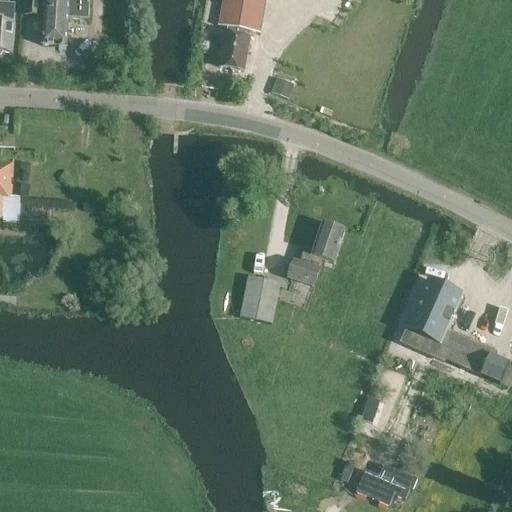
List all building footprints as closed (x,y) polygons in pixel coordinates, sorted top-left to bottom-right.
[(68,52),(71,21),(89,22),(89,0),(68,0),(69,0),(63,0),(24,0),(24,20),(44,21),(42,50),(68,52)] [(228,0),(223,27),(230,28),(228,36),(226,36),(220,69),(244,73),(250,40),(241,38),(242,31),(255,33),(260,0),(228,0)] [(0,53),(12,54),(14,24),(15,24),(16,6),(0,4),(0,53)] [(272,97),(289,103),(294,87),(278,81),(272,97)] [(0,220),(2,221),(4,201),(11,201),(13,167),(0,166),(0,220)] [(334,266),(345,233),(323,226),(312,259),(302,256),(299,265),(294,263),(289,279),(312,286),(317,271),(330,275),(333,266),(334,266)] [(421,302),(450,314),(464,282),(442,273),(430,300),(410,291),(400,313),(413,319),(421,302)] [(272,327),(279,287),(248,280),(240,320),(272,327)] [(441,359),(474,374),(482,378),(473,395),(490,403),(507,369),(491,361),(493,353),(452,336),(441,359)] [(391,511),(402,511),(416,482),(386,469),(370,503),(391,511)]
